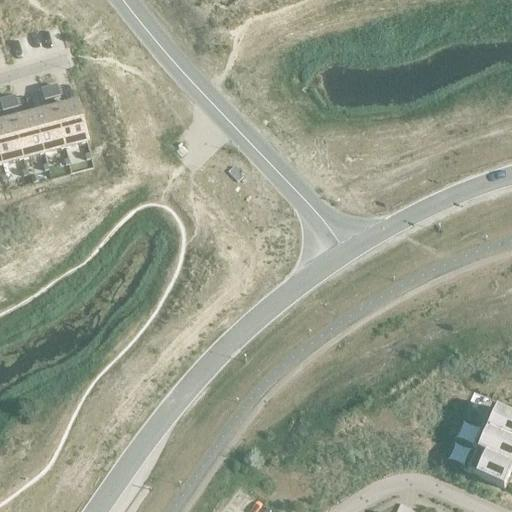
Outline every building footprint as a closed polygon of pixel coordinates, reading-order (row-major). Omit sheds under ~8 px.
[(60,99),(57,87),(49,90),(52,101),(60,99)] [(52,101),(49,90),(42,92),(45,103),(52,101)] [(8,101),(11,112),(18,110),(15,98),(8,101)] [(11,112),(8,101),(0,102),(0,103),(3,114),(11,112)] [(87,145),(77,107),(55,113),(65,150),(87,145)] [(35,118),(44,156),(65,150),(55,113),(35,118)] [(44,156),(35,118),(14,124),(24,161),(44,156)] [(24,161),(14,124),(0,127),(0,156),(3,167),(24,161)] [(492,408),(483,429),(488,431),(487,432),(511,443),(511,413),(511,416),(497,410),(492,408)] [(473,451),(473,452),(477,454),(478,453),(511,468),(511,443),(487,432),(488,431),(483,429),(483,430),(473,451)] [(473,452),(464,472),(468,474),(504,491),(504,490),(511,472),(511,468),(478,453),(477,454),(473,452)]
